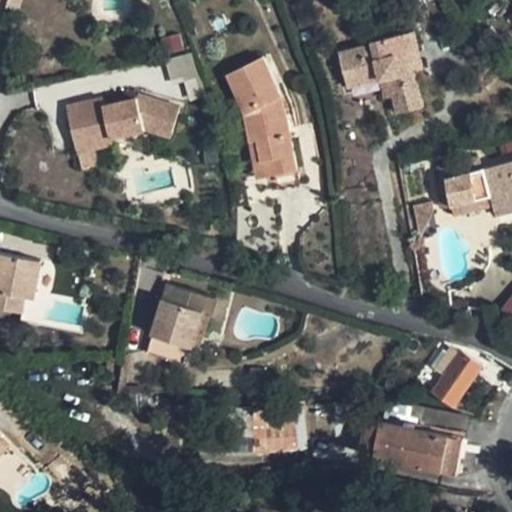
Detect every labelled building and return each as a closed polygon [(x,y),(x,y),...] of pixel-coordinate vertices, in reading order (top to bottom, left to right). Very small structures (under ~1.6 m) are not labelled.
[(176,6),(185,28),(195,26),(186,2),(176,6)] [(340,52),(348,87),(382,78),(387,97),(395,95),(399,112),(424,106),(416,70),(424,68),(415,30),(373,40),(374,44),(340,52)] [(247,114),(260,177),(298,169),(288,114),(282,96),(264,55),(229,73),(247,114)] [(105,95),(68,102),(76,138),(110,131),(111,136),(146,129),(171,138),(182,107),(139,93),(139,97),(106,104),(105,95)] [(110,131),(76,138),(78,151),(113,143),(111,136),(110,131)] [(492,194),(495,206),(498,214),(511,210),(511,160),(436,180),(443,207),(451,205),(492,194)] [(492,194),(451,205),(454,216),(495,206),(492,194)] [(414,205),(421,237),(435,209),(433,201),(414,205)] [(26,295),(36,297),(42,259),(0,251),(0,306),(23,311),(26,295)] [(42,259),(36,297),(47,299),(54,261),(42,259)] [(164,297),(154,333),(195,346),(206,310),(212,312),(216,298),(168,283),(164,297)] [(511,293),(501,307),(511,315),(511,293)] [(195,346),(154,333),(148,352),(188,365),(195,346)] [(437,366),(447,352),(444,349),(433,364),(437,366)] [(447,352),(437,366),(446,372),(460,353),(453,349),(450,353),(447,352)] [(484,364),(462,350),(460,353),(446,372),(468,387),(484,364)] [(456,405),(462,395),(468,387),(446,372),(434,390),(456,405)] [(255,438),(254,453),(254,455),(294,452),(306,438),(304,408),(304,402),(253,408),(255,438)] [(368,405),(304,408),(306,438),(365,436),(369,419),(368,405)] [(255,438),(253,408),(223,407),(224,438),(230,438),(255,438)] [(369,419),(365,436),(361,456),(458,475),(466,438),(369,419)] [(0,451),(9,441),(0,432),(0,451)] [(255,438),(230,438),(231,453),(254,453),(255,438)]
